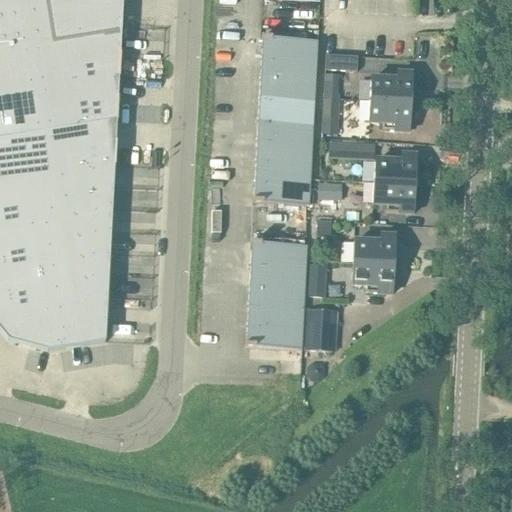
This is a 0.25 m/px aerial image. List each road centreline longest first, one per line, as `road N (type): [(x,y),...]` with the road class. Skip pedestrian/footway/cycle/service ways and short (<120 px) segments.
road 1 (unclassified): [(0,411),(120,440),(146,432),(162,413),(190,0)]
road 2 (unclassified): [(458,511),(484,0)]
